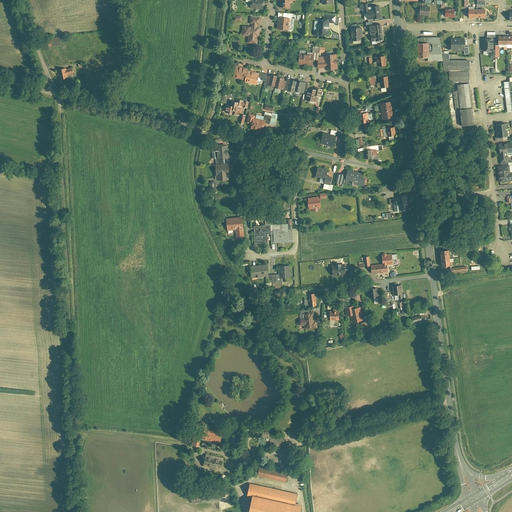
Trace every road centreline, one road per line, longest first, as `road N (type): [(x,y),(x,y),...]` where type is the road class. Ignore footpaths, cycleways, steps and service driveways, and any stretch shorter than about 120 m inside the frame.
road 1 (residential): [(55,93),(75,511)]
road 2 (residential): [(316,154),(297,198),(293,248),(250,253),(238,137)]
road 3 (tertiary): [(473,498),(455,445),(431,275)]
road 4 (residential): [(271,0),(266,64),(346,78),(340,0)]
road 5 (residential): [(238,137),(55,93)]
road 6 (residential): [(471,23),(489,195)]
road 7 (tertiary): [(416,177),(399,23)]
